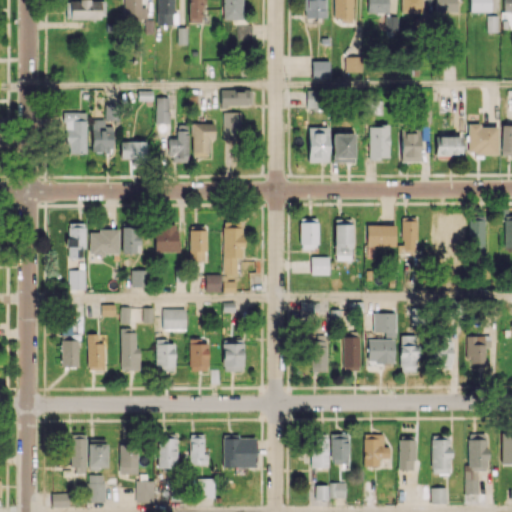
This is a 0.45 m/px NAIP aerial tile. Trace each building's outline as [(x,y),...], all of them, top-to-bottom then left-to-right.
[(99,0),(65,0),(66,18),(99,19),(99,0)] [(140,7),(140,0),(122,0),(122,20),(145,21),(145,7),(140,7)] [(172,13),(172,0),(156,0),(156,24),(177,24),(177,13),(172,13)] [(203,23),(202,0),(187,0),(187,22),(203,23)] [(242,0),(221,0),(222,19),(243,19),(242,0)] [(324,18),(324,0),(303,0),(303,17),(324,18)] [(332,0),(333,21),(352,21),(351,0),(332,0)] [(387,13),(387,0),(366,0),(367,12),(387,13)] [(400,0),(401,13),(424,12),(423,0),(400,0)] [(455,0),(434,0),(435,12),(455,12),(455,0)] [(489,12),(489,0),(469,0),(469,11),(489,12)] [(485,31),(496,32),(497,15),(486,15),(485,31)] [(397,30),(397,16),(384,16),(384,30),(397,30)] [(361,71),(360,56),(344,56),(344,71),(361,71)] [(202,59),(203,80),(219,79),(218,59),(202,59)] [(328,78),(329,60),(311,60),(311,78),(328,78)] [(251,105),(250,89),(219,90),(220,106),(251,105)] [(306,107),(320,107),(319,89),(305,89),(306,107)] [(168,96),(154,96),(154,122),(168,122),(168,96)] [(381,100),(366,100),(366,115),(381,114),(381,100)] [(240,112),(222,111),(222,139),(239,140),(240,112)] [(85,153),(85,112),(65,112),(64,153),(85,153)] [(90,152),(111,152),(111,126),(104,126),(104,119),(91,119),(90,152)] [(213,123),(191,123),(191,153),(208,153),(208,139),(213,139),(213,123)] [(168,138),(169,162),(187,162),(186,124),(175,125),(175,138),(168,138)] [(367,126),(368,159),(388,158),(388,125),(367,126)] [(496,125),(467,126),(467,154),(497,154),(496,125)] [(500,153),(511,153),(511,125),(501,125),(500,153)] [(307,162),(328,161),(327,126),(307,127),(307,162)] [(400,161),(419,161),(418,130),(399,130),(400,161)] [(332,162),(353,162),(354,134),(332,133),(332,162)] [(434,155),(461,156),(461,136),(435,136),(434,155)] [(145,159),(145,141),(119,141),(120,159),(145,159)] [(503,247),(511,247),(511,215),(503,215),(503,247)] [(467,247),(483,247),(483,216),(468,216),(467,247)] [(351,219),(334,218),(333,260),(351,260),(351,219)] [(316,219),(299,219),(299,249),(317,249),(316,219)] [(416,220),(400,221),(400,245),(396,245),(397,255),(417,255),(416,220)] [(460,220),(443,220),(444,250),(460,250),(460,220)] [(236,257),(241,257),(243,221),(222,221),(221,274),(235,274),(236,257)] [(84,249),(84,224),(66,224),(66,257),(81,257),(80,249),(84,249)] [(178,251),(177,224),(153,225),(154,252),(178,251)] [(394,246),(394,225),(365,225),(365,258),(376,258),(376,246),(394,246)] [(139,253),(139,227),(121,227),(121,253),(139,253)] [(189,262),(205,261),(204,227),(188,227),(189,262)] [(118,230),(88,229),(88,254),(117,254),(118,230)] [(310,274),(326,274),(326,256),(310,256),(310,274)] [(84,270),(67,269),(67,289),(84,289),(84,270)] [(130,286),(145,287),(145,270),(130,269),(130,286)] [(204,292),(219,292),(219,274),(204,274),(204,292)] [(234,291),(234,281),(222,281),(222,292),(234,291)] [(461,300),(444,301),(445,317),(462,316),(461,300)] [(114,315),(114,304),(100,304),(100,315),(114,315)] [(119,323),(128,323),(129,307),(119,306),(119,323)] [(142,322),(152,322),(151,307),(141,307),(142,322)] [(185,309),(162,308),(161,329),(184,329),(185,309)] [(394,312),(372,312),(372,332),(384,332),(384,337),(394,337),(394,312)] [(134,348),(134,328),(119,329),(119,370),(139,370),(139,348),(134,348)] [(103,342),(97,342),(97,333),(86,333),(86,370),(103,370),(103,342)] [(416,372),(417,335),(399,335),(398,371),(416,372)] [(358,336),(341,336),(342,370),(358,370),(358,336)] [(465,337),(465,364),(485,364),(484,337),(465,337)] [(77,340),(60,339),(59,366),(76,367),(77,340)] [(173,370),(173,343),(166,343),(166,339),(155,339),(154,369),(173,370)] [(222,371),(243,370),(242,339),(221,340),(222,371)] [(392,339),(366,339),(366,362),(392,362),(392,339)] [(207,340),(188,340),(188,370),(207,370),(207,340)] [(309,371),(325,372),(326,340),(310,340),(309,371)] [(451,341),(432,340),(432,368),(450,368),(451,341)] [(511,463),(511,430),(500,431),(501,464),(511,463)] [(71,474),(83,473),(82,433),(70,433),(71,474)] [(189,464),(206,464),(206,454),(203,454),(202,433),(188,434),(189,464)] [(330,463),(347,464),(347,433),(330,433),(330,463)] [(362,466),(378,466),(378,457),(388,458),(388,447),(382,446),(382,434),(363,433),(362,466)] [(466,467),(485,468),(487,434),(468,433),(466,467)] [(326,467),(327,434),(310,434),(310,467),(326,467)] [(157,468),(175,467),(175,435),(156,435),(157,468)] [(221,467),(254,467),(254,436),(221,436),(221,467)] [(413,470),(414,436),(398,436),(397,470),(413,470)] [(105,467),(105,439),(86,440),(87,468),(105,467)] [(449,474),(449,439),(430,439),(430,473),(449,474)] [(117,445),(117,464),(129,463),(129,457),(134,457),(134,444),(117,445)] [(463,470),(464,494),(477,494),(477,470),(463,470)] [(85,501),(104,502),(104,474),(85,474),(85,501)] [(213,478),(194,478),(194,497),(213,497),(213,478)] [(152,503),(152,480),(134,480),(134,502),(152,503)] [(344,482),(328,482),(328,497),(344,498),(344,482)] [(327,485),(314,485),(313,499),(326,500),(327,485)] [(445,487),(429,487),(430,503),(446,503),(445,487)] [(50,493),(51,507),(68,506),(67,492),(50,493)]
